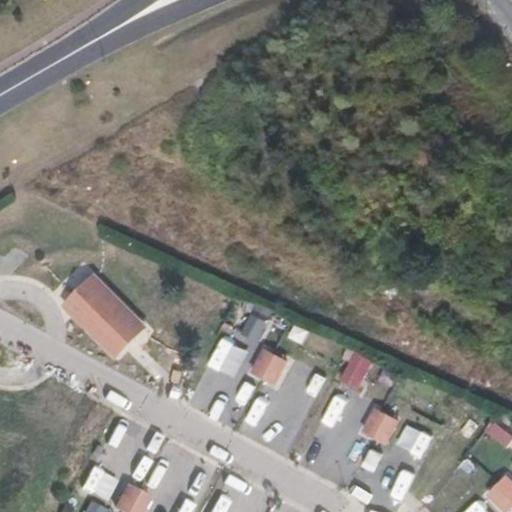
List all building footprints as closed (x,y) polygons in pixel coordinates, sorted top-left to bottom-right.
[(96,272),(61,305),(114,359),(148,327),(96,272)] [(292,363),(264,349),(250,375),(276,389),(292,363)] [(401,422),(372,407),(357,434),(386,447),(401,422)] [(510,511),(511,511),(511,482),(506,477),(489,495),(504,511),(510,511)] [(144,511),(152,497),(126,483),(111,510),(115,511),(144,511)]
